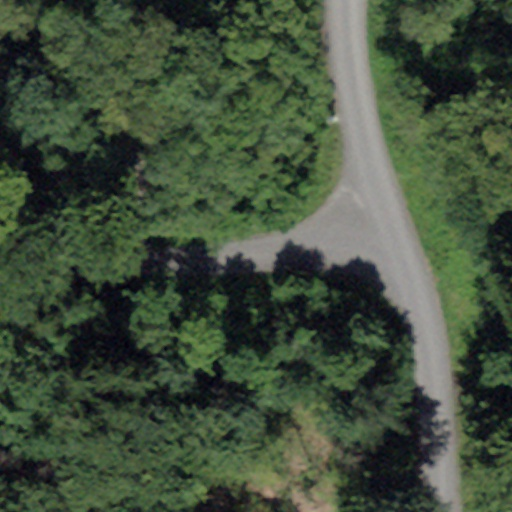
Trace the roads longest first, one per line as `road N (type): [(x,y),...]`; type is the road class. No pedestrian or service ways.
road 1 (unclassified): [(396,232),(137,262),(0,256)]
road 2 (unclassified): [(439,511),(431,371),(396,232)]
road 3 (unclassified): [(396,232),(355,97),(342,0)]
